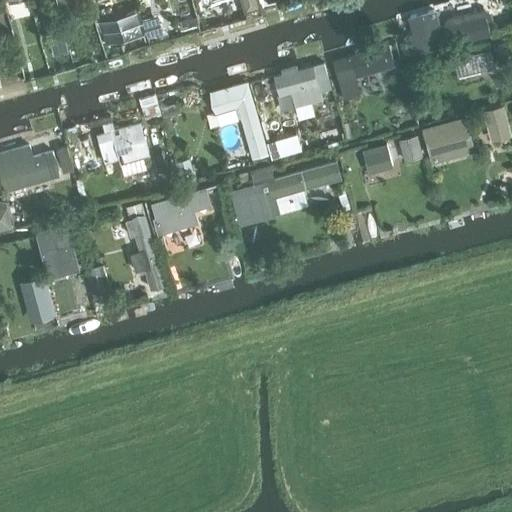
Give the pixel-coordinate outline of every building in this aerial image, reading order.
[(258,0),(241,0),(245,13),(261,9),(258,0)] [(258,0),(261,9),(276,5),(275,1),(265,4),(263,0),(258,0)] [(411,53),(490,33),(489,28),(494,21),(491,11),(484,7),(448,16),(443,23),(440,24),(436,8),(407,15),(412,35),(407,36),(411,53)] [(139,8),(126,12),(132,35),(145,32),(139,8)] [(61,18),(46,22),(54,56),(69,52),(61,18)] [(504,38),(493,41),(498,63),(509,61),(504,38)] [(357,77),(396,65),(389,42),(333,58),(344,97),(361,92),(357,77)] [(495,66),(490,46),(454,55),(459,75),(495,66)] [(332,86),(325,60),(298,67),(297,63),(281,68),(283,71),(274,73),(280,95),(292,91),(296,104),(322,97),(320,89),(332,86)] [(413,77),(400,80),(408,110),(420,107),(413,77)] [(269,151),(248,78),(210,89),(216,111),(238,104),(252,156),(269,151)] [(155,91),(139,96),(145,117),(147,117),(147,116),(157,113),(158,114),(162,112),(155,91)] [(160,105),(164,117),(182,112),(178,99),(160,105)] [(492,140),(511,134),(511,129),(505,103),(483,109),(492,140)] [(432,161),(475,150),(466,114),(423,126),(432,161)] [(104,132),(97,134),(101,148),(106,164),(119,160),(120,163),(151,154),(141,120),(115,128),(113,119),(101,122),(104,132)] [(275,139),(279,155),(303,148),(298,132),(275,139)] [(405,160),(424,155),(417,133),(399,139),(405,160)] [(362,148),(369,172),(394,165),(388,141),(362,148)] [(33,154),(30,142),(0,150),(0,170),(5,189),(61,174),(54,148),(33,154)] [(63,171),(74,168),(68,144),(57,147),(63,171)] [(191,156),(177,160),(183,182),(196,178),(191,156)] [(254,182),(229,189),(238,223),(281,212),(277,195),(342,177),(337,158),(275,175),(272,165),(251,171),(254,182)] [(151,204),(160,234),(197,223),(193,212),(221,204),(215,186),(187,194),(151,204)] [(345,187),(338,189),(340,199),(348,197),(345,187)] [(348,197),(340,199),(343,209),(350,207),(348,197)] [(0,229),(14,226),(7,199),(1,198),(0,198),(0,229)] [(126,204),(130,216),(146,212),(142,200),(126,204)] [(145,267),(151,287),(165,283),(146,212),(130,216),(125,217),(129,234),(136,232),(140,248),(130,250),(135,269),(145,267)] [(47,276),(79,268),(69,225),(37,233),(47,276)] [(108,293),(102,264),(87,267),(93,297),(108,293)] [(45,273),(20,281),(31,321),(56,314),(45,273)]
